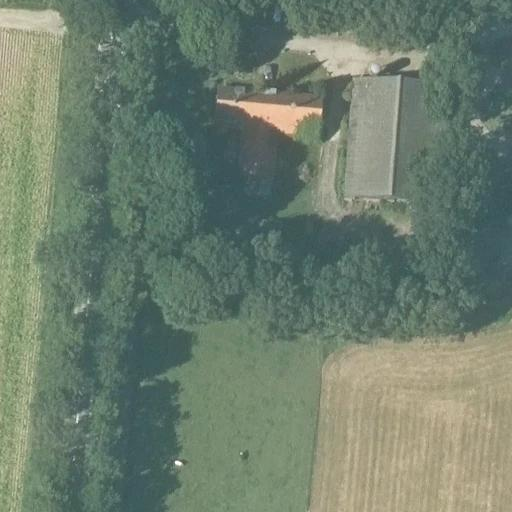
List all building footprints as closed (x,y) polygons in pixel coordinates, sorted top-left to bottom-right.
[(353,81),(344,200),(433,207),(443,88),(353,81)] [(317,141),(320,101),(216,92),(213,131),(240,134),(236,179),(272,183),(276,137),(317,141)] [(511,136),(485,136),(484,160),(511,160),(511,136)] [(253,253),(278,256),(281,232),(256,229),(253,253)] [(363,249),(359,298),(420,304),(424,255),(363,249)]
